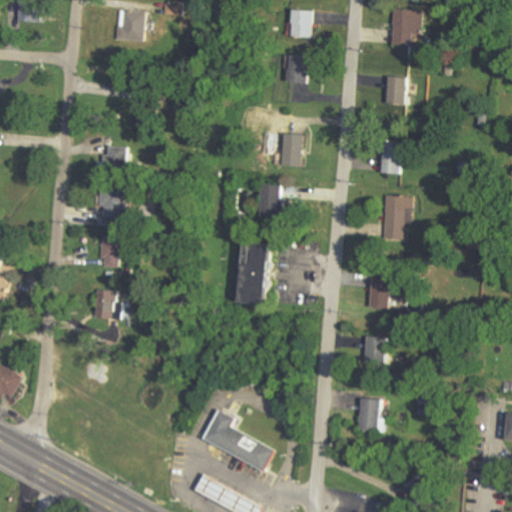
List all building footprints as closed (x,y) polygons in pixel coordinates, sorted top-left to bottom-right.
[(24,21),(49,22),(49,1),(24,0),(24,21)] [(188,15),(189,5),(171,4),(171,14),(188,15)] [(418,34),(429,34),(430,10),(402,9),(400,44),(417,45),(418,34)] [(322,10),(302,10),(302,36),(321,37),(322,10)] [(317,84),(319,57),(299,56),(297,83),(317,84)] [(417,77),(396,77),(395,116),(409,116),(409,104),(417,105),(417,77)] [(146,122),(166,122),(165,80),(155,81),(155,87),(145,87),(146,122)] [(133,169),(134,147),(111,146),(110,168),(133,169)] [(409,151),(392,150),(391,173),(409,174),(409,151)] [(464,182),(487,183),(487,163),(465,162),(464,182)] [(294,185),(274,185),(273,215),(294,215),(294,185)] [(109,219),(130,220),(131,187),(106,186),(105,206),(110,206),(109,219)] [(409,239),(410,219),(418,219),(418,196),(391,196),(390,238),(409,239)] [(126,235),(107,235),(106,266),(126,267),(126,235)] [(0,295),(9,300),(17,283),(13,281),(25,258),(8,249),(0,266),(0,295)] [(254,249),(248,310),(271,313),(277,252),(254,249)] [(380,307),(398,308),(398,276),(381,276),(380,307)] [(127,290),(104,290),(103,319),(122,319),(123,311),(126,311),(127,290)] [(373,364),(394,365),(395,337),(374,337),(373,364)] [(30,378),(3,362),(0,366),(0,390),(16,401),(30,378)] [(392,400),(371,399),(370,431),(391,432),(392,400)] [(226,414),(209,446),(270,479),(281,459),(237,434),(243,424),(226,414)] [(269,511),(214,483),(206,499),(230,511),(269,511)]
